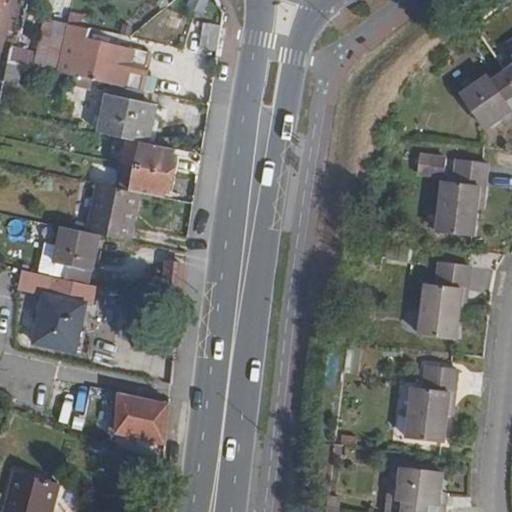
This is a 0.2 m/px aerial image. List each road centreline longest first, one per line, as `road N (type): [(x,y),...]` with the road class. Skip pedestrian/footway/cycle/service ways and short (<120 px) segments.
road 1 (primary): [(231,511),(284,121),(296,56),(320,0)]
road 2 (primary): [(266,0),(189,511)]
road 3 (residential): [(494,511),(486,478),(511,278)]
